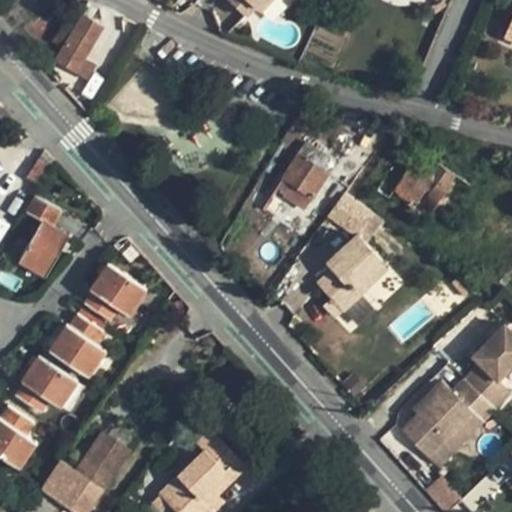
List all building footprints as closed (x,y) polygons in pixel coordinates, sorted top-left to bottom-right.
[(227,0),(243,15),(252,6),(254,7),(261,0),(227,0)] [(257,11),(269,0),(261,0),(254,7),(257,11)] [(84,15),(56,60),(79,74),(98,44),(109,51),(118,36),(84,15)] [(265,209),(277,217),(289,199),(307,211),(331,175),(323,169),(331,158),(309,143),(265,209)] [(364,171),(328,216),(359,238),(375,215),(366,208),(369,205),(400,227),(411,210),(430,223),(440,208),(453,217),(473,189),(440,165),(438,169),(421,157),(395,193),(364,171)] [(27,177),(39,184),(50,166),(39,159),(27,177)] [(39,262),(51,269),(63,250),(68,242),(72,236),(56,226),(65,210),(39,195),(29,211),(45,221),(21,259),(36,267),(39,262)] [(326,307),(336,318),(389,270),(383,263),(385,262),(361,236),(359,238),(330,264),(336,271),(321,284),(334,299),(326,307)] [(68,242),(63,250),(68,253),(72,245),(68,242)] [(34,270),(47,277),(48,275),(51,269),(39,262),(36,267),(34,270)] [(119,307),(125,310),(133,298),(139,302),(149,289),(109,263),(107,265),(103,273),(92,288),(94,289),(86,302),(111,319),(119,307)] [(103,273),(107,265),(103,263),(98,270),(103,273)] [(133,316),(141,304),(139,302),(133,298),(125,310),(131,314),(133,316)] [(92,358),(100,346),(95,342),(103,330),(79,313),(70,325),(68,324),(57,340),(52,347),(50,350),(88,376),(98,362),(92,358)] [(404,431),(441,468),(511,398),(511,391),(502,381),(511,370),(511,329),(508,325),(476,357),(483,364),(456,391),(446,381),(417,410),(421,414),(404,431)] [(48,344),(52,347),(57,340),(53,337),(48,344)] [(98,362),(100,364),(109,352),(107,350),(100,346),(92,358),(98,362)] [(33,365),(38,357),(34,354),(28,362),(33,365)] [(25,382),(17,394),(41,411),(50,399),(56,402),(63,391),(69,395),(79,381),(40,355),(33,365),(22,380),(25,382)] [(63,407),(71,396),(69,395),(63,391),(56,402),(63,407)] [(33,422),(9,405),(1,417),(0,416),(0,453),(2,455),(20,467),(30,453),(22,448),(30,436),(25,433),(33,422)] [(175,506),(181,511),(211,511),(215,508),(209,501),(219,493),(246,465),(210,428),(197,441),(205,447),(160,491),(161,492),(175,506)] [(67,503),(79,511),(85,511),(129,447),(105,430),(78,470),(62,460),(43,487),(67,503)] [(38,442),(30,436),(22,448),(30,453),(32,455),(40,443),(38,442)] [(434,483),(455,506),(469,493),(449,470),(434,483)] [(60,511),(67,503),(43,487),(26,511),(60,511)] [(168,511),(175,506),(161,492),(154,500),(166,511),(168,511)] [(209,501),(215,508),(225,500),(219,493),(209,501)]
